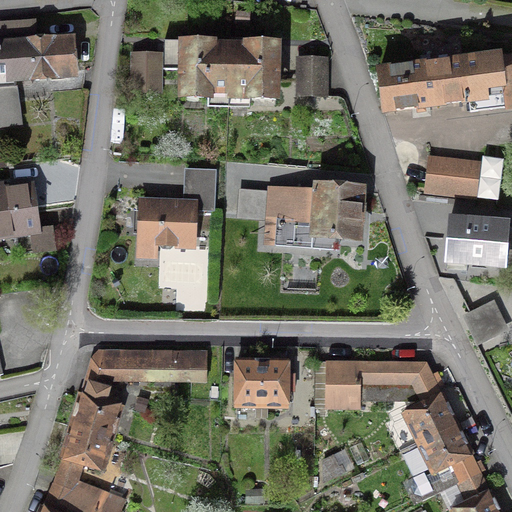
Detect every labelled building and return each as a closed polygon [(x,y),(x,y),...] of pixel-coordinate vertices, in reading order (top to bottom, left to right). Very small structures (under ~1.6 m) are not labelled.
[(0,52),(0,128),(18,127),(14,80),(74,75),(72,47),(0,52)] [(180,102),(227,103),(228,48),(167,47),(167,70),(181,71),(180,102)] [(277,49),(228,48),(227,103),(276,104),(277,49)] [(511,57),(380,75),(385,114),(468,103),(470,115),(511,109),(511,57)] [(155,93),(155,62),(134,62),(134,93),(155,93)] [(319,66),(299,66),(300,99),(320,98),(319,66)] [(478,167),(429,160),(424,193),(474,200),(478,167)] [(215,175),(184,175),(184,206),(140,205),(139,246),(193,247),(194,214),(214,214),(215,175)] [(31,191),(0,195),(0,261),(54,254),(51,230),(37,232),(31,191)] [(315,200),(279,197),(275,248),(336,253),(337,240),(356,241),(359,196),(315,192),(315,200)] [(506,229),(450,225),(447,262),(503,266),(506,229)] [(92,361),(72,424),(113,440),(121,409),(104,404),(109,385),(203,385),(203,361),(92,361)] [(286,363),(234,363),(234,408),(286,408),(286,363)] [(405,418),(418,444),(456,422),(443,400),(422,366),(326,365),(325,413),(361,413),(361,402),(422,403),(421,410),(405,418)] [(446,470),(453,485),(478,473),(456,422),(418,444),(433,476),(446,470)] [(101,473),(113,440),(72,424),(65,441),(51,482),(119,509),(122,501),(76,483),(82,467),(101,473)] [(338,453),(322,460),(331,480),(347,473),(338,453)] [(456,511),(497,511),(478,473),(453,485),(465,508),(456,511)] [(42,505),(39,511),(117,511),(119,509),(51,482),(42,505)]
